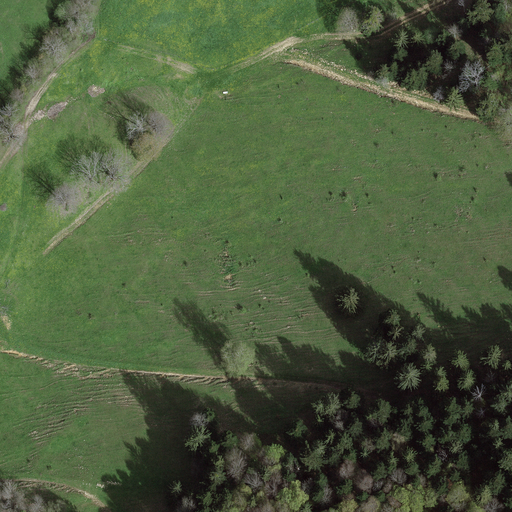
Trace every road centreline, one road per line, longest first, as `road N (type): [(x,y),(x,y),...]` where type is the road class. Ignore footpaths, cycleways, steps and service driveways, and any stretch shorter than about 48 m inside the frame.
road 1 (track): [(0,332),(26,350),(112,366),(511,407)]
road 2 (track): [(290,42),(199,98),(135,173),(0,293)]
road 3 (track): [(290,42),(314,62),(511,121)]
road 4 (track): [(446,0),(385,28),(290,42)]
road 5 (track): [(23,144),(24,200),(0,286)]
